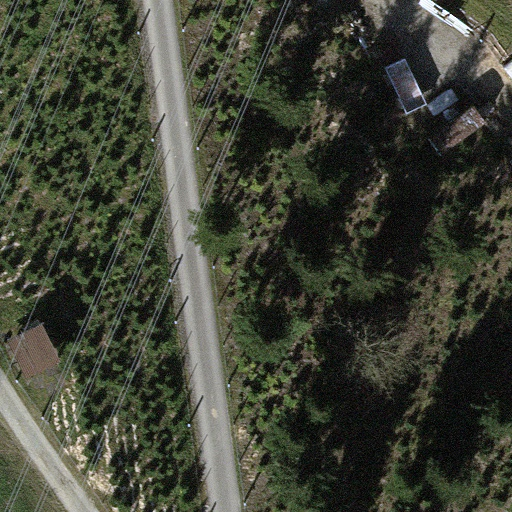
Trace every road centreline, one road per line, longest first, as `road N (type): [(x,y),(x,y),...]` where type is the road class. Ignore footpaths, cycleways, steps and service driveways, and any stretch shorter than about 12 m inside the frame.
road 1 (track): [(166,0),(227,511)]
road 2 (track): [(81,511),(0,379)]
